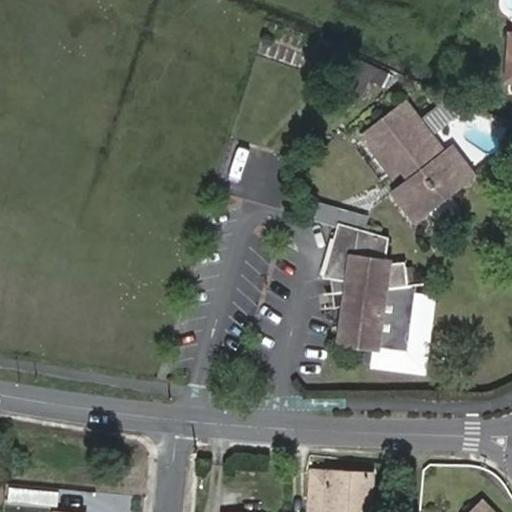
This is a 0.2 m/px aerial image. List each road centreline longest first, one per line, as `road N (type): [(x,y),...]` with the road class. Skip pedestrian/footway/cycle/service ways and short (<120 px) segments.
road 1 (tertiary): [(511,440),(182,420)]
road 2 (tertiary): [(182,420),(0,394)]
